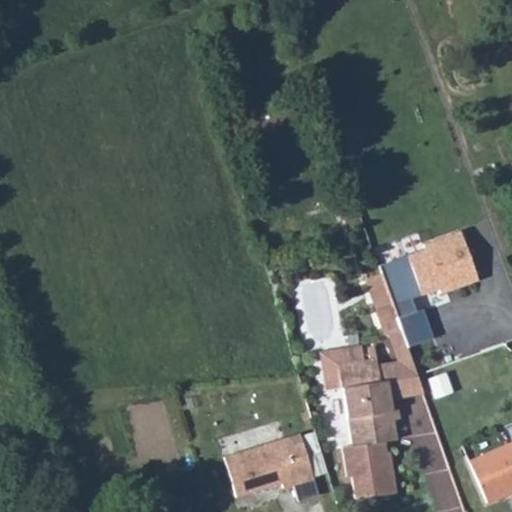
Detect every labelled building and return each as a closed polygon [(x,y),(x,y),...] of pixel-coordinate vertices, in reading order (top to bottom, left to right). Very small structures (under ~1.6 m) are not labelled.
[(424,249),(378,266),(381,274),(397,318),(416,311),(411,299),(438,289),(440,294),(478,280),(460,231),(422,245),(424,249)] [(366,279),(386,335),(389,334),(401,330),(397,318),(381,274),(366,279)] [(401,330),(389,334),(399,363),(378,366),(380,382),(387,381),(391,404),(423,393),(401,330)] [(337,365),(364,361),(361,346),(319,352),(325,390),(340,388),(337,365)] [(337,365),(340,388),(343,388),(352,446),(342,447),(347,478),(351,477),(355,499),(396,493),(389,452),(386,452),(384,442),(397,440),(394,420),(392,409),(391,404),(387,381),(380,382),(378,366),(375,350),(368,351),(369,360),(364,361),(337,365)] [(423,469),(442,468),(438,427),(419,429),(423,469)] [(319,496),(300,434),(223,458),(236,497),(281,483),(283,488),(293,485),(298,502),(319,496)] [(511,443),(469,462),(487,503),(511,491),(511,443)]
